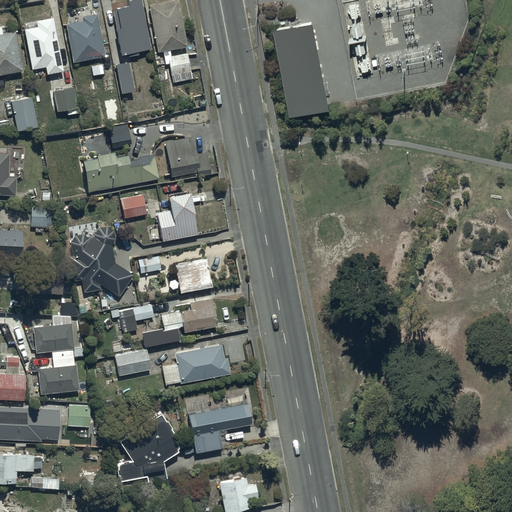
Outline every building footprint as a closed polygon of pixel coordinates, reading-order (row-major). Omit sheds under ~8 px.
[(121,53),(125,52),(126,59),(141,56),(139,50),(151,47),(141,0),(128,0),(127,0),(128,6),(112,9),(121,53)] [(177,0),(172,0),(149,5),(158,51),(163,50),(166,64),(169,63),(173,84),(193,79),(188,52),(171,55),(170,49),(187,45),(177,0)] [(82,19),(66,23),(73,61),(106,55),(97,11),(81,14),(82,19)] [(340,102),(322,15),(284,23),(302,110),(340,102)] [(37,26),(24,28),(32,68),(45,66),(47,73),(64,70),(53,17),(36,21),(37,26)] [(14,30),(2,33),(1,26),(0,26),(0,74),(23,69),(14,30)] [(129,61),(116,63),(121,93),(134,91),(129,61)] [(48,89),(46,77),(37,79),(39,91),(48,89)] [(73,88),(54,91),(57,111),(76,108),(73,88)] [(31,95),(10,99),(17,130),(37,126),(31,95)] [(128,126),(109,130),(112,146),(131,143),(128,126)] [(193,135),(165,140),(172,176),(197,171),(198,174),(211,172),(207,151),(196,153),(193,135)] [(97,157),(82,159),(88,191),(158,177),(154,153),(128,158),(127,153),(115,155),(114,150),(96,153),(97,157)] [(0,193),(15,194),(15,176),(8,176),(8,151),(0,151),(0,193)] [(171,209),(157,211),(162,241),(198,235),(190,191),(168,195),(171,209)] [(142,194),(123,198),(127,218),(146,214),(142,194)] [(52,204),(30,204),(30,226),(51,227),(52,204)] [(72,254),(69,257),(74,280),(82,278),(85,292),(101,288),(99,282),(120,295),(133,274),(115,262),(112,243),(116,237),(114,230),(107,226),(99,227),(93,234),(94,236),(89,237),(82,232),(74,234),(70,241),(72,254)] [(0,256),(22,258),(23,231),(0,230),(0,256)] [(158,255),(138,259),(141,271),(161,267),(158,255)] [(205,257),(174,263),(179,292),(211,285),(205,257)] [(62,271),(33,271),(32,292),(62,292),(62,271)] [(191,309),(161,315),(164,328),(142,333),(145,348),(180,341),(178,329),(183,328),(184,334),(218,327),(212,298),(189,303),(191,309)] [(151,302),(118,310),(123,331),(137,328),(135,321),(154,317),(151,302)] [(83,347),(75,348),(73,323),(33,326),(35,352),(52,351),(53,366),(38,367),(40,393),(80,390),(77,364),(74,364),(74,362),(81,361),(80,355),(83,355),(83,347)] [(220,342),(174,352),(180,382),(231,371),(227,357),(224,358),(220,342)] [(146,348),(114,355),(118,374),(150,368),(146,348)] [(5,373),(0,372),(0,397),(24,398),(25,374),(19,374),(19,357),(6,357),(5,373)] [(248,401),(188,413),(196,451),(222,446),(219,430),(253,423),(248,401)] [(69,403),(68,424),(96,426),(96,404),(69,403)] [(61,408),(0,406),(0,437),(60,440),(61,408)] [(177,443),(164,418),(160,418),(155,418),(154,419),(118,439),(132,458),(116,463),(120,480),(147,475),(148,482),(167,478),(164,460),(177,450),(177,443)] [(42,468),(42,457),(35,456),(35,454),(0,453),(0,481),(16,482),(16,470),(34,471),(34,468),(42,468)] [(58,478),(30,476),(30,486),(57,488),(58,478)] [(246,476),(220,481),(225,511),(253,506),(252,499),(259,498),(256,482),(247,483),(246,476)]
